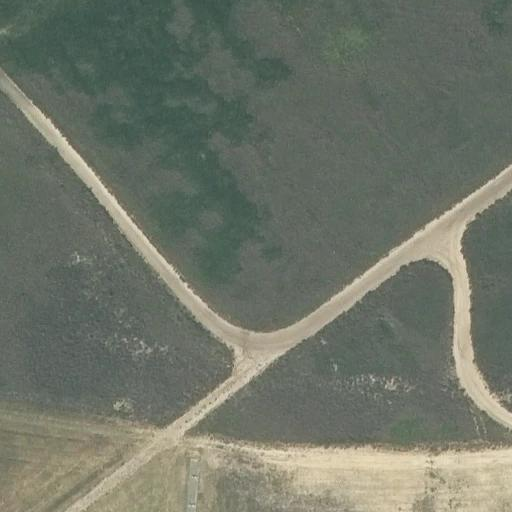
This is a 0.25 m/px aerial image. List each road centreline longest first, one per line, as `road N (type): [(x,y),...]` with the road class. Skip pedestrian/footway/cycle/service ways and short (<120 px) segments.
road 1 (track): [(71,511),(511,175)]
road 2 (track): [(262,362),(196,311),(0,80)]
road 3 (unknown): [(434,235),(450,291),(455,372),(511,429)]
